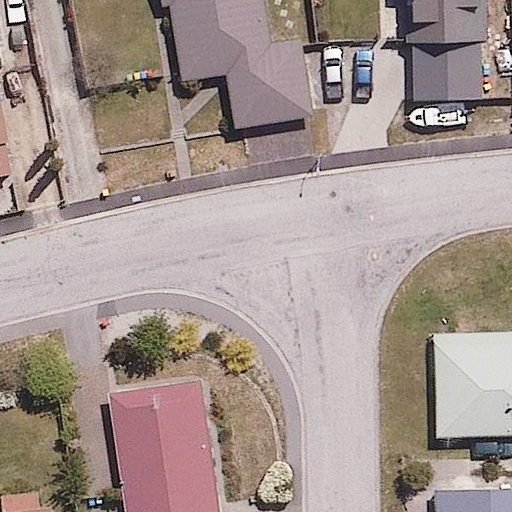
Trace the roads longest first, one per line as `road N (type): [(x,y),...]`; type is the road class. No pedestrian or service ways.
road 1 (residential): [(0,290),(323,219)]
road 2 (residential): [(323,219),(332,511)]
road 3 (residential): [(323,219),(511,186)]
